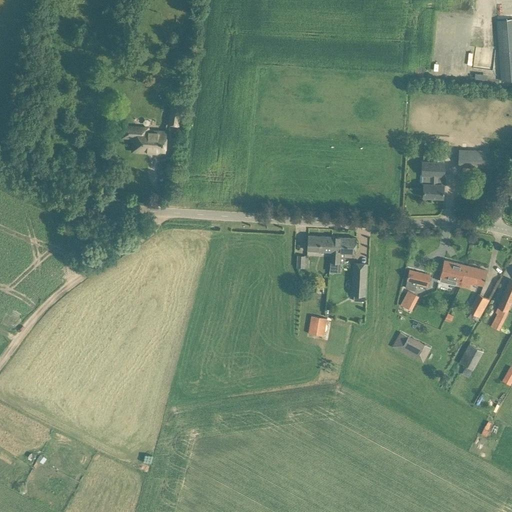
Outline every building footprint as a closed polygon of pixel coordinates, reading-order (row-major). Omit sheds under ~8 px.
[(511,51),(511,18),(497,20),(499,53),(511,51)] [(180,110),(181,105),(183,96),(174,95),(172,104),(168,124),(178,125),(184,126),(187,111),(180,110)] [(123,126),(122,138),(134,138),(133,151),(145,151),(145,149),(165,150),(166,140),(166,132),(151,131),(151,132),(148,132),(136,131),(136,126),(123,126)] [(491,152),(460,151),(459,164),(490,165),(491,152)] [(444,162),(434,162),(422,161),(422,174),(430,175),(430,184),(424,183),(423,197),(443,198),(444,185),(446,183),(446,176),(444,175),(444,162)] [(331,251),(332,236),(308,235),(307,250),(331,251)] [(332,236),(331,251),(330,262),(337,263),(337,252),(356,253),(356,238),(332,236)] [(82,246),(80,245),(79,248),(81,249),(81,251),(89,253),(91,244),(82,243),(82,246)] [(462,279),(465,265),(444,260),(439,281),(460,286),(462,279)] [(365,301),(365,295),(367,263),(354,262),(352,295),(353,295),(353,301),(365,301)] [(462,279),(460,286),(469,288),(470,281),(483,284),(487,270),(465,265),(462,279)] [(406,280),(405,287),(414,289),(416,283),(428,285),(428,284),(431,275),(409,269),(406,280)] [(499,330),(511,301),(511,279),(510,279),(495,312),(497,313),(488,332),(495,335),(498,329),(499,330)] [(419,296),(409,290),(401,304),(411,310),(419,296)] [(468,311),(477,316),(487,298),(478,293),(468,311)] [(418,304),(413,315),(436,326),(441,316),(418,304)] [(332,307),(326,306),(324,316),(334,318),(335,316),(334,315),(334,313),(331,312),(332,307)] [(451,322),(454,315),(448,313),(444,320),(451,322)] [(327,319),(311,315),(308,333),(324,336),(327,319)] [(430,347),(400,332),(393,346),(423,362),(430,347)] [(477,347),(481,341),(476,338),(472,345),(469,343),(459,361),(473,369),(483,351),(477,347)] [(489,430),(488,430),(492,422),(488,420),(481,433),(486,436),(489,430)]
